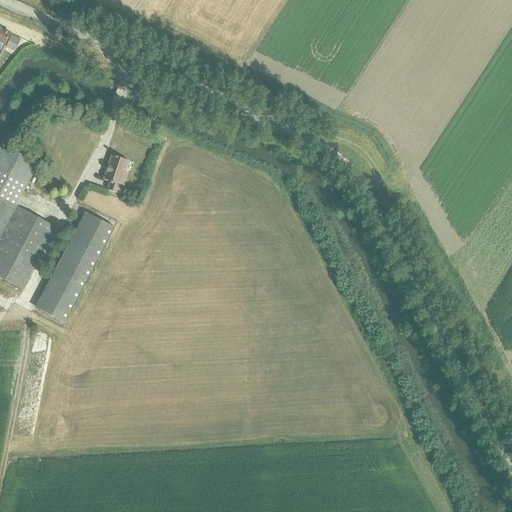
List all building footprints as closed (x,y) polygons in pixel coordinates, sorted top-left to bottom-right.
[(0,55),(11,34),(0,28),(0,55)] [(20,38),(11,34),(6,47),(15,51),(20,38)] [(0,148),(0,277),(16,286),(22,289),(55,227),(17,206),(39,164),(5,146),(2,145),(0,148)] [(112,155),(104,180),(110,182),(107,190),(122,195),(129,174),(124,172),(128,161),(112,155)] [(85,212),(35,308),(65,323),(115,228),(85,212)]
